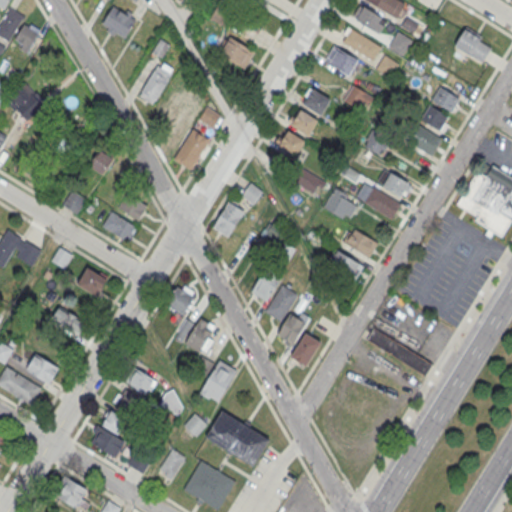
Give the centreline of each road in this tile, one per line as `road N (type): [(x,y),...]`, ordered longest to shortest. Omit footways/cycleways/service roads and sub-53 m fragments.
road 1 (residential): [(320,0),(5,511)]
road 2 (residential): [(345,511),(51,0)]
road 3 (residential): [(511,69),(294,424)]
road 4 (primary): [(511,283),(372,511)]
road 5 (residential): [(157,511),(0,414)]
road 6 (residential): [(149,279),(0,187)]
